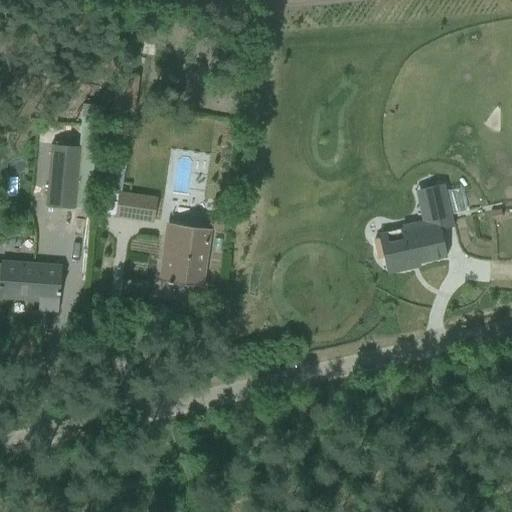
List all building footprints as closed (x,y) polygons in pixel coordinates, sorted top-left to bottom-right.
[(122,56),(138,57),(140,42),(123,41),(122,56)] [(114,109),(134,112),(139,74),(118,72),(114,109)] [(45,204),(74,206),(80,145),(51,142),(45,204)] [(115,216),(152,220),(155,196),(130,192),(130,181),(118,181),(115,216)] [(386,273),(410,267),(409,263),(446,256),(438,228),(452,225),(442,183),(413,189),(419,219),(399,224),(400,227),(376,232),(377,237),(371,239),(375,259),(382,257),(386,273)] [(207,225),(211,200),(196,198),(192,223),(207,225)] [(157,278),(201,285),(199,298),(205,299),(207,282),(203,281),(211,228),(165,222),(157,278)] [(38,308),(57,309),(61,265),(1,260),(0,267),(0,295),(39,299),(38,308)]
